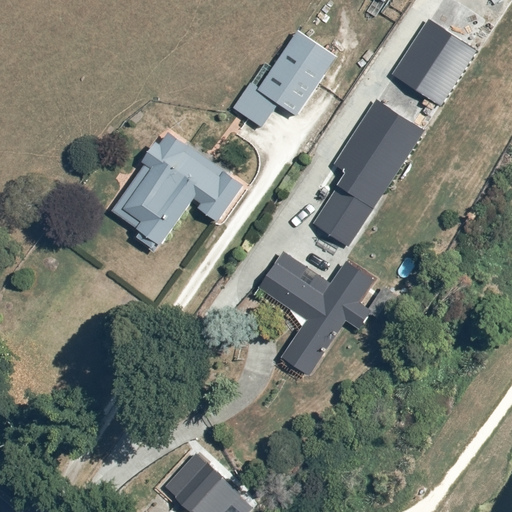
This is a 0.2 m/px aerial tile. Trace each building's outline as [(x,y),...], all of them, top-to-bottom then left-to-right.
[(403,100),(435,120),(448,101),(459,107),(490,59),(432,20),(394,76),(412,87),(403,100)] [(236,109),(266,129),(283,106),(302,118),(341,58),(302,33),(263,89),(254,84),(236,109)] [(317,226),(352,248),(428,133),(381,100),(369,120),(338,167),(349,174),(317,226)] [(162,246),(166,249),(196,206),(224,225),(250,188),(174,134),(117,213),(143,231),(137,241),(157,254),(162,246)] [(286,360),(312,379),(348,323),(363,331),(375,318),(392,328),(409,302),(388,289),(373,311),(363,305),(377,283),(350,264),(327,297),(282,266),(264,291),(311,323),(286,360)] [(163,485),(195,511),(228,511),(245,495),(215,466),(224,457),(202,439),(163,485)]
